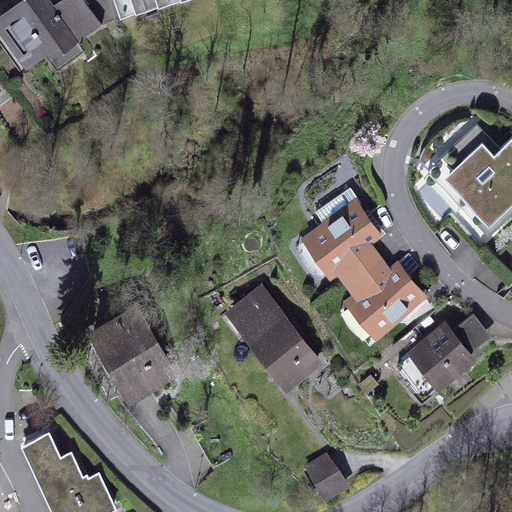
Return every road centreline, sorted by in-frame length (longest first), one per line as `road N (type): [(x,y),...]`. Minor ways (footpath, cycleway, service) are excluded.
road 1 (residential): [(511,318),(461,285),(421,242),(393,170),(405,132),(436,104),(476,89),(511,99)]
road 2 (residential): [(35,314),(58,365),(119,444),(204,511)]
road 3 (residential): [(355,511),(511,423)]
